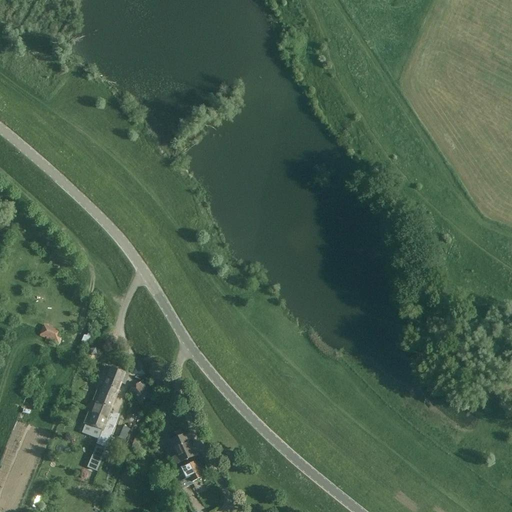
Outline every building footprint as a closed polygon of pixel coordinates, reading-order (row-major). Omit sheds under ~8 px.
[(90,339),(99,318),(94,316),(86,335),(84,334),(81,341),(87,343),(89,339),(90,339)] [(39,337),(57,344),(60,338),(56,336),(58,331),(43,325),(39,335),(40,336),(39,337)] [(106,367),(96,394),(114,401),(119,389),(117,388),(123,373),(111,368),(111,369),(106,367)] [(149,398),(137,384),(130,391),(141,405),(149,398)] [(99,439),(108,443),(118,418),(109,414),(114,401),(96,394),(84,424),(102,430),(99,439)] [(184,435),(166,443),(176,464),(194,456),(184,435)] [(194,462),(173,472),(180,488),(192,482),(202,477),(194,462)]
